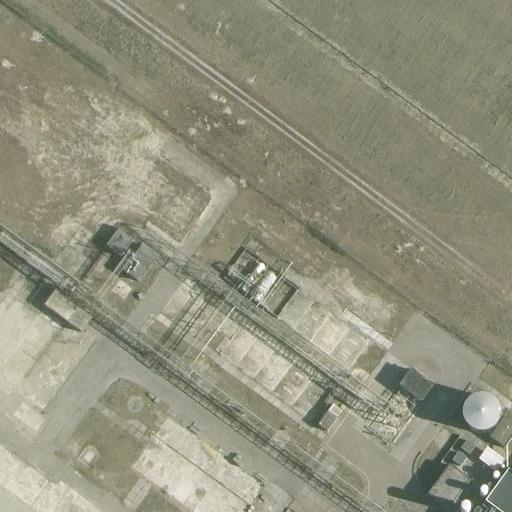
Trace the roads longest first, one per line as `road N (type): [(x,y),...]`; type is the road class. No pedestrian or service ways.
road 1 (track): [(109,0),(511,297)]
road 2 (unknown): [(0,423),(130,511)]
